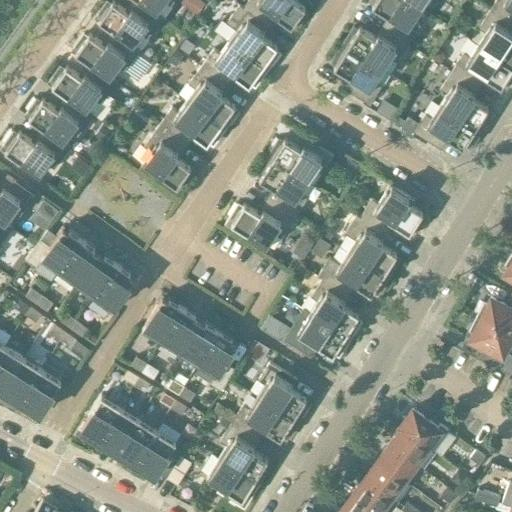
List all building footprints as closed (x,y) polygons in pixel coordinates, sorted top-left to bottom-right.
[(105,0),(94,16),(112,29),(139,48),(139,47),(133,43),(141,32),(147,37),(162,16),(139,0),(132,0),(126,9),(113,0),(111,0),(110,2),(106,0),(105,0)] [(139,0),(162,16),(163,15),(156,10),(163,0),(164,0),(170,4),(173,0),(139,0)] [(197,13),(205,2),(202,0),(181,0),(180,1),(197,13)] [(246,0),(243,6),(264,21),(271,11),(294,28),(306,12),(302,9),(304,6),(296,0),(246,0)] [(392,18),(386,28),(408,42),(420,23),(412,18),(419,6),(409,0),(370,0),(374,2),(372,5),(392,18)] [(511,0),(494,0),(490,8),(511,21),(511,20),(511,0)] [(236,28),(228,39),(267,67),(279,50),(275,48),(276,45),(257,31),(264,21),(243,6),(239,3),(226,21),(236,28)] [(486,31),(478,43),(511,64),(511,36),(505,32),(511,21),(490,8),(478,26),(486,31)] [(342,43),(381,67),(389,55),(397,60),(408,42),(386,28),(379,38),(358,25),(357,28),(353,25),(342,43)] [(70,48),(89,62),(115,81),(116,80),(110,75),(117,65),(123,69),(139,48),(112,29),(103,42),(89,32),(86,35),(82,32),(70,48)] [(186,36),(178,46),(184,50),(192,40),(186,36)] [(213,47),(201,64),(222,79),(228,70),(249,84),(250,82),(254,84),(267,67),(228,39),(219,51),(213,47)] [(333,66),(354,79),(348,89),(369,103),(381,84),(373,79),(381,67),(342,43),(331,60),(335,63),(333,66)] [(463,50),(451,69),(474,83),(480,72),(500,85),(502,82),(506,85),(511,75),(511,64),(478,43),(471,55),(463,50)] [(184,53),(177,47),(168,59),(176,65),(184,53)] [(47,81),(66,94),(92,113),(93,112),(86,108),(94,97),(100,102),(115,81),(89,62),(80,75),(65,64),(63,67),(59,64),(47,81)] [(194,86),(186,98),(224,125),(236,109),(233,107),(235,104),(214,89),(222,79),(201,64),(188,82),(194,86)] [(448,92),(440,104),(479,129),(490,111),(486,108),(488,106),(467,93),(474,83),(451,69),(440,87),(448,92)] [(24,113),(42,127),(69,146),(69,145),(63,140),(71,129),(77,134),(92,113),(66,94),(56,107),(42,97),(40,99),(36,96),(24,113)] [(171,105),(158,123),(187,143),(182,139),(188,130),(206,143),(208,140),(212,143),(224,125),(186,98),(177,109),(171,105)] [(425,111),(413,130),(435,144),(442,134),(462,147),(464,143),(468,146),(479,129),(440,104),(432,116),(425,111)] [(113,131),(102,123),(95,133),(106,141),(113,131)] [(177,156),(187,143),(158,123),(143,144),(149,149),(141,160),(161,175),(159,179),(177,192),(191,171),(188,169),(190,166),(177,156)] [(39,174),(47,162),(54,167),(69,146),(42,127),(33,140),(18,129),(16,132),(12,129),(0,146),(39,174)] [(267,154),(307,179),(315,168),(321,172),(333,153),(311,139),(305,149),(284,136),(282,140),(278,137),(267,154)] [(79,154),(73,163),(85,172),(92,163),(79,154)] [(266,195),(266,196),(295,214),(306,196),(300,192),(307,179),(267,154),(256,172),(260,174),(258,177),(278,189),(272,199),(266,195)] [(359,165),(347,158),(341,168),(354,175),(359,165)] [(0,218),(11,226),(12,225),(5,221),(13,210),(19,215),(34,193),(8,174),(0,185),(0,218)] [(371,197),(359,215),(359,216),(381,229),(387,219),(412,235),(424,217),(420,214),(422,211),(403,200),(407,194),(390,184),(386,189),(385,188),(378,201),(371,197)] [(49,219),(57,207),(41,196),(33,207),(49,219)] [(281,236),(295,214),(266,196),(257,210),(243,201),(241,204),(237,202),(224,223),(243,235),(245,231),(266,245),(274,232),(281,236)] [(355,238),(347,250),(387,275),(398,258),(394,256),(396,253),(375,239),(381,229),(359,216),(359,215),(359,216),(355,213),(343,231),(355,238)] [(0,241),(11,226),(0,218),(0,241)] [(336,226),(327,221),(320,233),(329,239),(336,226)] [(40,237),(24,258),(35,266),(41,257),(58,270),(82,237),(69,228),(68,230),(62,226),(50,244),(40,237)] [(82,237),(58,270),(76,283),(98,252),(93,248),(95,246),(82,237)] [(511,276),(511,249),(503,263),(507,265),(503,271),(511,276)] [(317,274),(321,276),(343,290),(350,280),(371,293),(372,291),(376,293),(387,275),(347,250),(339,262),(329,256),(317,274)] [(98,252),(76,283),(93,295),(117,262),(104,253),(102,255),(98,252)] [(117,262),(93,295),(111,308),(134,277),(129,273),(130,271),(117,262)] [(316,299),(309,311),(349,336),(360,319),(356,316),(358,313),(337,300),(343,290),(321,276),(310,295),(316,299)] [(24,293),(36,301),(42,293),(31,285),(24,293)] [(42,293),(36,301),(46,309),(52,300),(42,293)] [(141,327),(161,339),(182,305),(168,296),(167,298),(162,295),(141,327)] [(483,298),(475,313),(511,331),(511,299),(509,304),(490,295),(488,300),(483,298)] [(24,312),(25,312),(30,304),(20,297),(15,306),(24,312)] [(30,304),(25,312),(36,320),(41,312),(30,304)] [(182,305),(161,339),(179,351),(199,319),(194,315),(195,313),(182,305)] [(60,319),(71,326),(76,319),(65,311),(60,319)] [(338,354),(349,336),(309,311),(301,323),(295,319),(283,338),(305,352),(312,341),(332,353),(333,351),(338,354)] [(511,348),(508,347),(511,338),(511,331),(475,313),(468,329),(472,331),(469,337),(488,346),(482,357),(511,371),(511,368),(511,356),(510,355),(511,350),(511,348)] [(76,319),(71,326),(81,334),(86,326),(76,319)] [(199,319),(179,351),(197,362),(198,361),(219,328),(205,320),(204,321),(199,319)] [(49,330),(60,338),(66,330),(54,322),(49,330)] [(198,361),(197,362),(215,373),(209,382),(220,389),(234,367),(225,361),(236,342),(231,338),(232,336),(219,328),(198,361)] [(66,330),(60,338),(70,345),(76,337),(66,330)] [(4,344),(0,351),(0,389),(2,390),(20,361),(23,356),(23,355),(5,344),(4,344)] [(136,354),(130,363),(142,370),(147,362),(147,361),(136,354)] [(20,361),(2,390),(20,402),(42,367),(23,355),(23,356),(20,361)] [(264,382),(257,394),(297,419),(308,402),(303,400),(305,397),(285,384),(291,374),(269,360),(257,378),(264,382)] [(147,362),(142,370),(153,377),(158,369),(147,361),(147,362)] [(42,367),(20,402),(33,410),(34,408),(40,411),(60,379),(42,367)] [(122,376),(134,383),(139,375),(127,367),(122,376)] [(139,375),(134,383),(144,390),(150,382),(139,375)] [(172,377),(167,386),(178,393),(183,384),(172,377)] [(183,384),(178,393),(189,400),(195,391),(183,384)] [(159,399),(171,407),(176,398),(164,390),(159,399)] [(100,393),(80,426),(86,430),(84,432),(98,440),(120,406),(100,393)] [(242,403),(231,421),(253,434),(259,424),(280,437),(282,435),(286,437),(297,419),(257,394),(249,407),(242,403)] [(176,398),(171,407),(181,413),(186,404),(176,398)] [(120,406),(98,440),(112,448),(113,447),(118,450),(138,417),(120,406)] [(401,426),(428,445),(433,449),(448,428),(440,422),(438,425),(413,407),(399,425),(401,426)] [(138,417),(118,450),(122,452),(121,454),(135,463),(157,428),(138,417)] [(226,444),(218,455),(259,481),(269,463),(265,461),(267,458),(246,445),(253,434),(231,421),(219,440),(226,444)] [(389,442),(416,462),(428,445),(401,426),(389,442)] [(157,428),(135,463),(148,471),(150,469),(155,473),(176,440),(157,428)] [(377,458),(404,478),(416,462),(389,442),(377,458)] [(469,456),(479,463),(485,454),(474,447),(469,456)] [(166,476),(175,482),(176,483),(190,460),(179,454),(166,476)] [(206,476),(224,488),(222,492),(243,505),(259,481),(218,455),(206,476)] [(365,475),(391,495),(404,478),(377,458),(365,475)] [(468,476),(458,468),(453,475),(454,480),(460,485),(468,476)] [(353,491),(380,511),(389,511),(398,499),(391,495),(365,475),(353,491)] [(501,501),(511,503),(511,480),(508,479),(501,501)] [(474,497),(485,500),(488,490),(477,487),(474,497)] [(488,490),(485,500),(496,504),(499,494),(488,490)] [(340,509),(343,511),(380,511),(353,491),(340,509)] [(58,511),(60,510),(42,497),(31,511),(58,511)] [(400,508),(405,511),(411,511),(416,507),(406,500),(400,508)]
